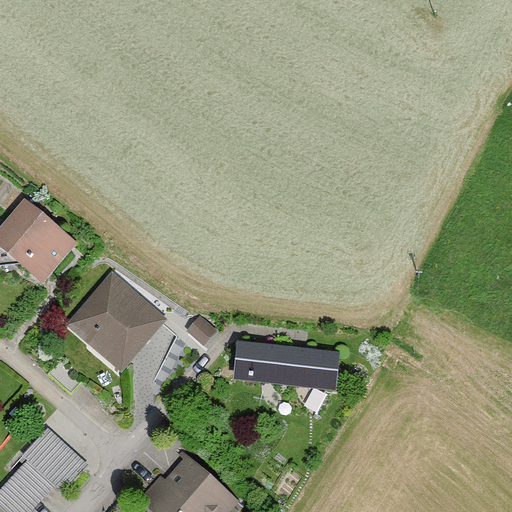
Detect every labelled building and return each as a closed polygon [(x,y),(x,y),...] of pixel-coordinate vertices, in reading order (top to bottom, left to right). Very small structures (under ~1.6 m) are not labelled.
[(0,245),(0,248),(52,288),(82,249),(29,208),(0,245)] [(69,331),(130,376),(172,320),(111,275),(69,331)] [(216,333),(200,323),(190,337),(206,348),(216,333)] [(346,356),(247,346),(243,384),(342,393),(346,356)] [(238,511),(242,507),(189,466),(153,511),(238,511)] [(59,511),(67,502),(26,469),(0,501),(0,505),(8,511),(59,511)]
